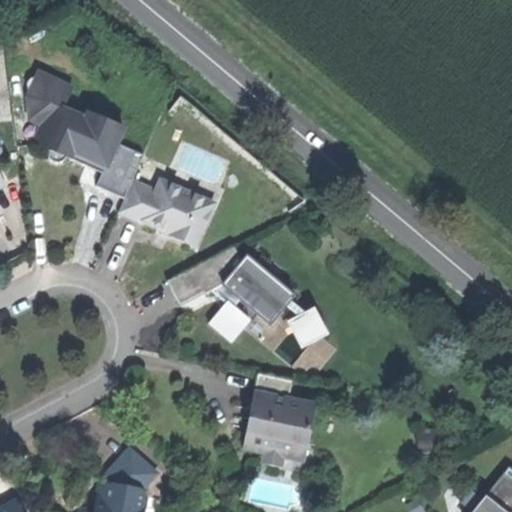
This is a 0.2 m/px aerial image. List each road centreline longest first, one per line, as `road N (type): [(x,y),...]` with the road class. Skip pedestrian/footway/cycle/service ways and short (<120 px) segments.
road 1 (tertiary): [(511,313),(136,0)]
road 2 (residential): [(0,320),(56,292),(86,297),(107,319),(110,352),(77,385),(0,433)]
